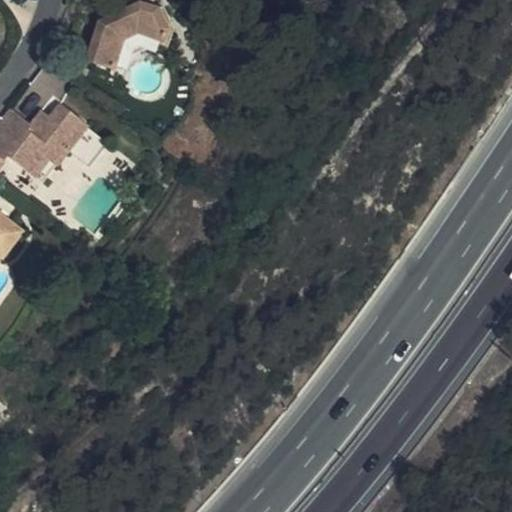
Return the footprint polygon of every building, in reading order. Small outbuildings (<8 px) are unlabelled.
[(151,0),(137,0),(136,1),(107,14),(89,50),(113,63),(126,36),(143,29),(162,39),(168,29),(164,7),(151,0)] [(107,14),(136,1),(135,0),(108,0),(102,3),(107,14)] [(10,99),(0,111),(0,140),(7,146),(36,169),(49,151),(58,156),(70,144),(90,117),(60,92),(47,109),(38,121),(31,116),(10,99)] [(39,105),(31,116),(38,121),(47,109),(39,105)] [(111,133),(90,117),(70,144),(90,160),(111,133)] [(49,151),(36,169),(43,175),(45,174),(58,156),(49,151)] [(0,246),(1,247),(21,222),(0,205),(0,246)]
